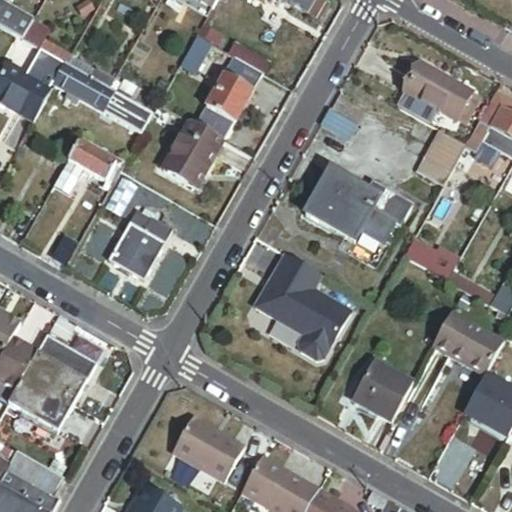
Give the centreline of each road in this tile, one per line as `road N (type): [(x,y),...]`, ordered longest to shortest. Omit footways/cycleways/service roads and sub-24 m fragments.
road 1 (residential): [(369,0),(164,357)]
road 2 (residential): [(164,357),(434,511)]
road 3 (residential): [(0,263),(164,357)]
road 4 (residential): [(164,357),(78,511)]
road 5 (residential): [(384,0),(511,71)]
